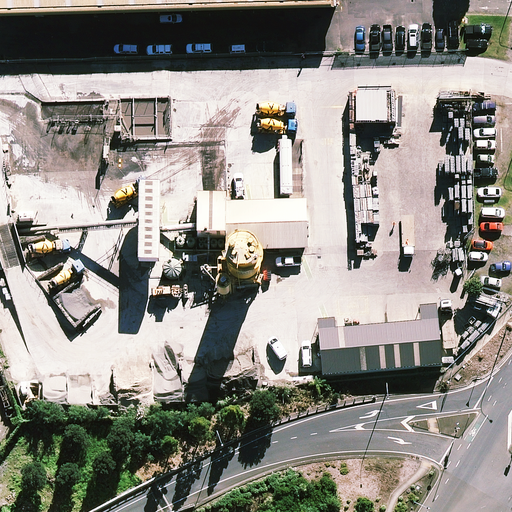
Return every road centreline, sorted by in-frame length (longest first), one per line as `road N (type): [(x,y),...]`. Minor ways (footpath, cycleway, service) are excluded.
road 1 (trunk): [(257,453),(328,421),(511,388)]
road 2 (trunk): [(257,453),(386,440),(471,459)]
road 3 (trunk): [(137,511),(257,453)]
